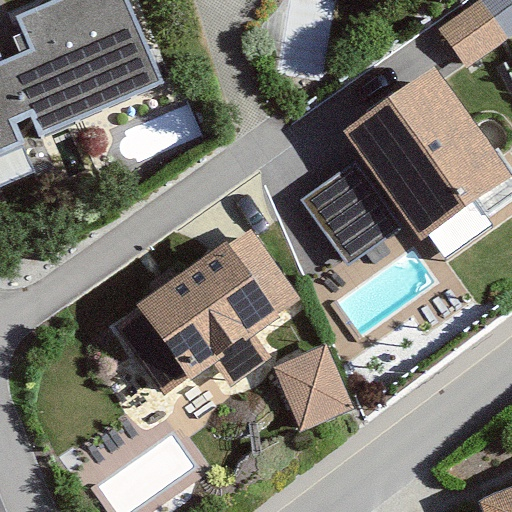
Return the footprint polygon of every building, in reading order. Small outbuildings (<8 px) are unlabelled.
[(0,164),(164,97),(123,0),(61,0),(4,24),(16,51),(0,57),(0,164)] [(511,9),(505,0),(475,0),(433,30),(463,71),(511,36),(511,9)] [(345,160),(296,194),(342,259),(397,221),(408,238),(493,179),(417,70),(326,134),(345,160)] [(247,216),(96,320),(156,406),(210,369),(218,382),(258,355),(247,340),(305,301),(247,216)] [(316,351),(263,371),(287,433),(340,413),(316,351)] [(511,511),(511,487),(464,507),(466,511),(511,511)]
